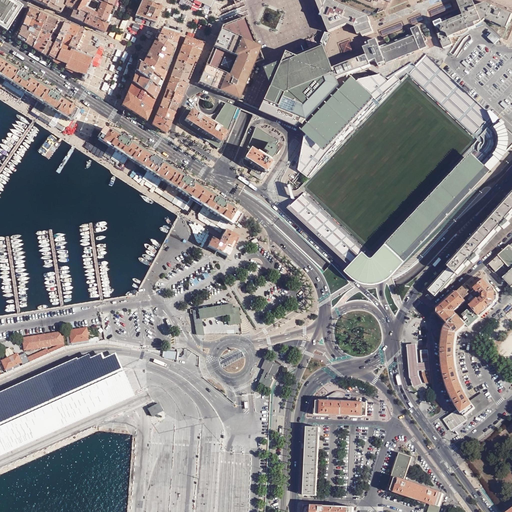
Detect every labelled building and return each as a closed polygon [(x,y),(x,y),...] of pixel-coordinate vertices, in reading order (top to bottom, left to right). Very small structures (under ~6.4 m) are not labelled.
[(23,7),(11,0),(0,0),(0,27),(7,32),(10,27),(23,7)] [(60,13),(64,6),(65,2),(61,0),(55,0),(54,3),(49,1),(46,7),(60,13)] [(66,0),(65,2),(64,6),(70,9),(74,2),(74,0),(66,0)] [(70,18),(83,23),(86,15),(78,11),(78,12),(75,11),(80,0),(74,0),(74,2),(70,9),(73,10),(70,18)] [(110,19),(114,9),(103,2),(103,1),(102,0),(80,0),(75,11),(78,12),(78,11),(86,15),(108,25),(110,19)] [(115,7),(118,1),(116,0),(102,0),(103,1),(103,2),(114,9),(115,7)] [(154,23),(161,8),(141,0),(140,0),(140,2),(135,17),(144,20),(154,23)] [(319,0),(335,35),(356,27),(362,29),(366,37),(369,35),(371,39),(382,35),(377,26),(378,25),(374,19),(342,4),(340,0),(319,0)] [(465,15),(472,30),(477,28),(477,24),(487,20),(507,27),(511,16),(511,13),(497,6),(496,8),(494,7),(493,7),(493,5),(487,2),(479,5),(477,1),(462,7),(465,15)] [(186,21),(193,21),(194,8),(194,3),(183,2),(183,7),(176,7),(176,13),(177,13),(177,9),(181,9),(181,18),(186,19),(186,21)] [(36,23),(39,14),(29,9),(26,16),(26,18),(36,23)] [(43,26),(47,17),(39,14),(36,23),(43,26)] [(105,31),(108,25),(86,15),(83,23),(93,28),(104,33),(105,31)] [(438,34),(443,48),(453,46),(450,38),(472,30),(465,15),(446,22),(445,19),(435,23),(437,27),(438,27),(440,30),(444,31),(438,34)] [(41,29),(51,34),(52,30),(54,31),(58,22),(47,17),(43,26),(41,29)] [(39,33),(41,29),(43,26),(36,23),(26,18),(23,24),(22,26),(39,33)] [(220,27),(219,30),(198,82),(245,103),(267,49),(252,44),(242,18),(220,27)] [(47,57),(47,58),(55,41),(63,24),(58,22),(54,31),(52,30),(51,34),(42,54),(47,57)] [(55,41),(60,43),(68,26),(63,24),(55,41)] [(421,25),(414,27),(417,34),(384,47),(383,43),(381,38),(374,41),(375,43),(368,46),(370,51),(373,50),(375,55),(379,66),(429,46),(421,25)] [(37,38),(39,33),(22,26),(17,38),(24,43),(25,44),(29,34),(37,38)] [(59,48),(60,49),(66,52),(71,39),(73,40),(77,29),(68,26),(60,43),(61,44),(59,48)] [(486,26),(441,68),(479,104),(495,119),(499,123),(502,127),(504,131),(505,135),(506,139),(506,141),(505,147),(502,157),(511,145),(511,49),(506,44),(486,26)] [(36,50),(42,54),(51,34),(41,29),(39,33),(37,38),(32,48),(36,50)] [(75,50),(84,32),(77,29),(73,40),(71,39),(66,52),(73,55),(75,50)] [(171,40),(173,34),(158,29),(156,34),(171,40)] [(83,47),(89,33),(84,32),(75,50),(88,56),(90,51),(83,47)] [(95,53),(96,53),(97,50),(87,46),(92,34),(89,33),(83,47),(90,51),(91,51),(90,51),(95,53)] [(31,47),(32,48),(37,38),(29,34),(25,44),(31,47)] [(170,42),(171,40),(156,34),(156,35),(153,40),(154,40),(174,50),(176,45),(170,42)] [(175,34),(173,34),(171,40),(170,42),(176,45),(179,35),(175,34)] [(191,48),(194,41),(185,38),(182,45),(191,48)] [(165,73),(174,50),(154,40),(145,57),(165,73)] [(52,61),(53,61),(59,48),(61,44),(60,43),(55,41),(47,58),(52,61)] [(203,43),(194,41),(191,48),(200,51),(203,43)] [(200,51),(191,48),(182,45),(176,61),(193,67),(200,51)] [(283,87),(278,101),(275,101),(270,115),(302,128),(306,123),(308,120),(342,84),(347,79),(343,69),(334,47),(308,57),(297,53),(294,61),(275,69),(283,87)] [(94,57),(96,53),(95,53),(90,51),(91,51),(90,51),(88,56),(75,50),(73,55),(66,52),(60,49),(54,62),(79,78),(84,81),(85,80),(85,78),(86,78),(86,76),(88,72),(89,71),(90,69),(91,68),(92,63),(91,63),(93,59),(94,58),(94,57)] [(0,76),(31,96),(56,112),(61,115),(65,118),(67,118),(69,117),(71,115),(71,114),(75,107),(75,106),(75,105),(75,104),(70,100),(68,99),(65,97),(61,94),(61,96),(52,90),(54,89),(41,81),(29,74),(29,76),(20,70),(22,69),(0,55),(0,76)] [(375,55),(343,69),(347,79),(379,66),(375,55)] [(416,66),(409,73),(478,139),(481,136),(490,125),(495,119),(479,104),(441,68),(426,55),(420,61),(416,66)] [(162,82),(165,73),(145,57),(142,63),(141,65),(151,73),(162,82)] [(187,84),(193,67),(176,61),(170,77),(187,84)] [(151,73),(141,65),(138,62),(135,72),(147,81),(151,73)] [(22,69),(20,70),(29,76),(29,74),(29,72),(28,72),(27,71),(26,71),(25,70),(24,70),(24,69),(23,68),(22,69)] [(159,90),(158,90),(147,81),(135,72),(132,83),(154,101),(159,90)] [(158,90),(162,82),(151,73),(147,81),(158,90)] [(358,79),(356,81),(373,98),(376,100),(399,80),(395,75),(387,80),(384,77),(378,74),(358,79)] [(187,84),(170,77),(165,91),(174,94),(182,97),(187,84)] [(307,136),(326,152),(350,127),(348,124),(350,122),(353,124),(373,102),(371,100),(373,98),(356,81),(351,77),(301,130),(306,135),(307,136)] [(154,101),(132,83),(127,93),(150,110),(154,101)] [(174,94),(165,91),(162,99),(170,102),(171,102),(174,94)] [(150,110),(127,93),(121,105),(125,108),(124,108),(127,110),(128,110),(146,122),(150,111),(150,110)] [(178,105),(182,97),(174,94),(171,102),(178,105)] [(192,105),(197,107),(201,100),(196,98),(192,105)] [(170,102),(162,99),(159,107),(167,110),(170,102)] [(174,113),(178,105),(171,102),(170,102),(167,110),(174,113)] [(237,108),(226,103),(212,125),(197,115),(198,115),(198,114),(197,114),(187,107),(180,119),(179,120),(179,121),(179,123),(180,124),(218,149),(221,148),(237,108)] [(171,122),(174,113),(167,110),(159,107),(155,116),(165,120),(171,122)] [(165,134),(168,128),(163,125),(165,120),(155,116),(151,125),(157,129),(165,134)] [(495,119),(490,125),(494,127),(495,130),(497,132),(497,136),(498,140),(497,143),(496,148),(494,150),(492,153),(488,158),(482,164),(484,166),(472,179),(450,201),(438,214),(420,233),(401,253),(384,272),(382,273),(379,275),(377,275),(372,276),(367,275),(361,271),(351,264),(346,269),(345,270),(348,274),(353,278),(357,280),(358,280),(361,281),(364,282),(365,282),(369,282),(375,282),(379,281),(381,280),(383,279),(386,277),(391,273),(405,257),(424,238),(437,225),(455,206),(475,185),(502,157),(505,147),(506,141),(506,139),(505,135),(504,131),(502,127),(499,123),(495,119)] [(474,150),(470,153),(482,164),(488,158),(492,153),(494,150),(496,148),(497,143),(498,140),(497,136),(497,132),(495,130),(494,127),(490,125),(481,136),(483,138),(484,140),(484,142),(483,145),(481,148),(478,153),(474,150)] [(196,203),(227,224),(229,224),(230,223),(237,211),(237,210),(236,207),(234,205),(227,200),(226,202),(217,196),(219,195),(206,187),(195,180),(195,182),(186,176),(187,175),(163,159),(163,161),(154,156),(156,155),(142,146),(131,140),(131,141),(122,136),(124,135),(113,128),(112,128),(111,128),(110,129),(103,140),(103,142),(104,143),(105,144),(133,162),(196,203)] [(243,165),(260,176),(263,171),(274,154),(276,155),(279,150),(274,147),(277,142),(256,128),(255,128),(241,162),(242,163),(242,164),(243,165)] [(326,152),(306,135),(304,136),(302,143),(297,170),(308,177),(326,152)] [(482,164),(470,153),(457,166),(388,241),(393,246),(398,251),(399,252),(401,253),(420,233),(438,214),(450,201),(472,179),(484,166),(482,164)] [(289,185),(293,196),(299,193),(296,187),(294,188),(292,183),(289,185)] [(358,257),(363,251),(302,195),(299,198),(296,201),(290,207),(300,217),(351,264),(358,257)] [(511,198),(428,291),(430,292),(427,296),(430,299),(434,296),(435,297),(444,287),(445,288),(450,283),(451,284),(473,264),(472,264),(478,260),(478,259),(479,258),(479,259),(497,243),(507,234),(511,229),(511,198)] [(217,241),(211,238),(207,246),(227,256),(237,237),(224,229),(217,241)] [(367,255),(363,251),(358,257),(351,264),(361,271),(367,275),(372,276),(377,275),(379,275),(382,273),(384,272),(401,253),(399,252),(398,251),(393,246),(388,241),(374,254),(373,255),(372,255),(372,256),(371,256),(370,256),(369,256),(368,256),(367,255)] [(488,268),(492,272),(503,262),(508,268),(509,267),(511,270),(502,278),(511,288),(511,286),(511,242),(488,264),(488,268)] [(466,288),(470,291),(470,292),(474,289),(484,280),(480,275),(466,288)] [(479,300),(471,308),(479,317),(495,302),(495,301),(496,301),(496,297),(496,292),(495,292),(495,291),(484,280),(474,289),(479,294),(482,292),(485,295),(485,298),(481,302),(479,300)] [(464,286),(457,292),(463,300),(469,295),(468,293),(470,291),(466,288),(464,286)] [(463,300),(457,292),(447,300),(437,309),(437,314),(447,324),(457,314),(454,312),(465,302),(463,300)] [(230,314),(226,314),(227,325),(239,323),(236,304),(229,305),(230,314)] [(197,319),(200,318),(226,314),(230,314),(229,305),(196,310),(197,319)] [(471,308),(461,318),(467,325),(469,327),(479,317),(471,308)] [(196,310),(191,311),(195,334),(202,334),(200,318),(197,319),(196,310)] [(457,314),(447,324),(446,327),(443,333),(442,338),(442,341),(455,342),(456,340),(457,334),(467,325),(461,318),(457,314)] [(86,338),(84,327),(67,330),(70,345),(95,341),(97,339),(96,337),(86,338)] [(62,346),(59,331),(52,332),(26,336),(21,337),(23,349),(56,344),(41,351),(41,350),(26,357),(28,361),(50,351),(59,347),(62,346)] [(455,342),(442,341),(441,350),(441,358),(443,368),(456,366),(455,358),(455,351),(455,345),(455,342)] [(422,384),(419,376),(418,371),(422,370),(423,376),(425,383),(431,383),(428,350),(420,350),(421,363),(418,363),(416,344),(407,344),(410,377),(414,387),(422,384)] [(28,361),(26,357),(23,352),(17,354),(16,353),(7,357),(0,360),(5,371),(28,361)] [(274,377),(279,365),(265,359),(261,368),(264,370),(258,382),(264,385),(264,386),(268,388),(272,380),(271,379),(273,376),(274,377)] [(456,366),(443,368),(444,373),(449,389),(462,385),(458,375),(456,366)] [(462,385),(449,389),(449,390),(454,401),(458,409),(443,420),(451,431),(489,404),(482,393),(470,401),(468,398),(465,392),(462,385)] [(325,400),(325,401),(342,402),(341,400),(341,398),(340,397),(339,395),(337,394),(335,393),(333,393),(332,393),(330,394),(329,394),(327,396),(326,398),(325,400)] [(320,401),(312,401),(312,413),(366,416),(366,403),(355,403),(346,402),(342,402),(325,401),(320,401)] [(152,415),(160,411),(156,404),(148,408),(152,415)] [(319,427),(306,427),(303,495),(316,496),(319,427)] [(436,511),(443,494),(403,481),(411,457),(398,453),(388,485),(392,486),(391,490),(431,503),(428,511),(436,511)]
